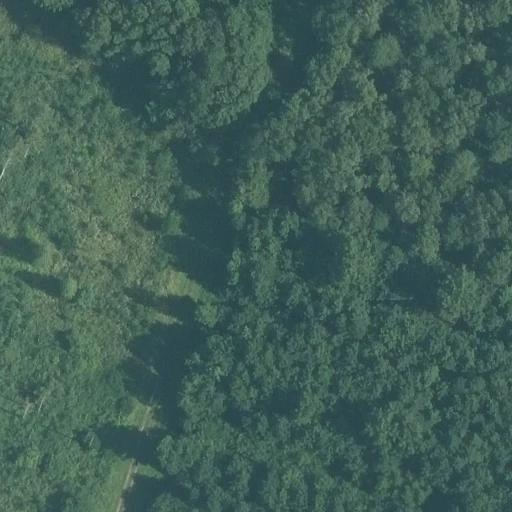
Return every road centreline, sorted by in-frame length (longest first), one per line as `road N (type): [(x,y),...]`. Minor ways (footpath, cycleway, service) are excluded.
road 1 (track): [(296,43),(247,156),(127,511)]
road 2 (track): [(247,156),(0,5)]
